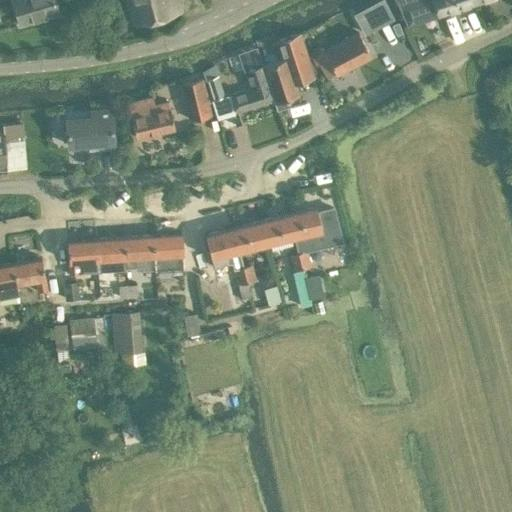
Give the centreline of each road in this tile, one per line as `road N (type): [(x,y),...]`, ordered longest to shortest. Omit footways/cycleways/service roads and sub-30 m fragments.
road 1 (residential): [(0,187),(240,161),(511,28)]
road 2 (track): [(511,299),(428,418),(389,427),(321,511)]
road 3 (unclassified): [(0,68),(161,44),(269,0)]
road 4 (track): [(462,101),(511,275)]
